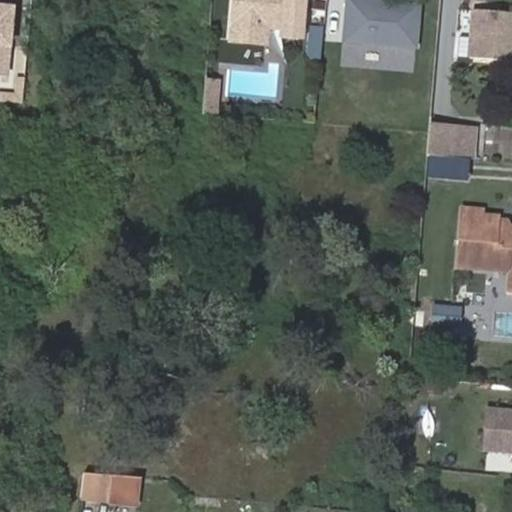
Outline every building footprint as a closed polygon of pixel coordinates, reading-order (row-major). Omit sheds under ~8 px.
[(235,0),(232,41),(267,43),(268,27),(303,30),(305,0),(235,0)] [(422,4),(378,0),(347,0),(343,44),(417,51),(422,4)] [(10,8),(0,6),(0,44),(7,45),(10,8)] [(470,56),(511,60),(511,15),(475,12),(470,56)] [(307,59),(321,60),(322,28),(309,27),(307,59)] [(218,82),(204,81),(201,116),(215,117),(218,82)] [(430,124),(427,155),(453,157),(456,126),(430,124)] [(511,226),(496,226),(497,218),(480,216),(480,211),(461,210),(457,265),(511,270),(511,226)] [(511,219),(497,218),(496,226),(511,226),(511,219)] [(511,292),(491,291),(488,338),(511,340),(511,292)] [(449,307),(435,307),(434,333),(447,333),(449,307)] [(413,310),(411,343),(423,343),(425,311),(413,310)] [(511,410),(489,408),(485,448),(511,450),(511,410)] [(112,501),(116,476),(87,472),(83,497),(112,501)] [(116,476),(112,501),(139,504),(142,478),(116,476)]
